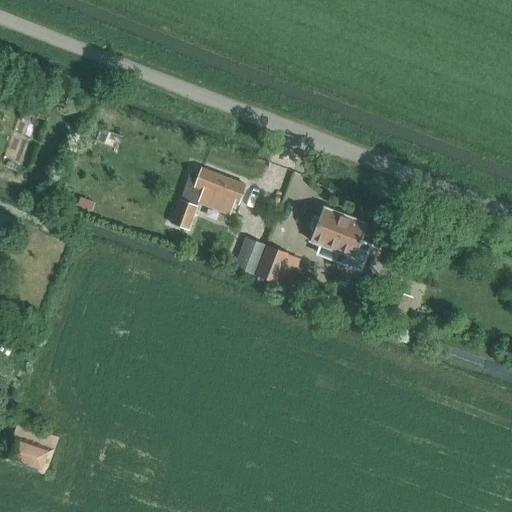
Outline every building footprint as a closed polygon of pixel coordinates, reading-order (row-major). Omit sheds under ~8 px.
[(247,187),(203,170),(199,180),(191,177),(173,225),(190,232),(200,205),(231,217),(236,204),(240,206),(247,187)] [(369,225),(324,208),(311,242),(343,254),(339,263),(361,272),(369,252),(372,246),(364,243),(364,241),(363,240),(369,225)] [(0,226),(16,232),(20,221),(0,213),(0,226)] [(266,246),(247,238),(235,268),(254,276),(266,246)] [(289,254),(268,247),(257,277),(277,284),(289,254)] [(410,297),(395,291),(385,314),(400,321),(410,297)] [(46,477),(59,440),(19,426),(6,462),(46,477)]
